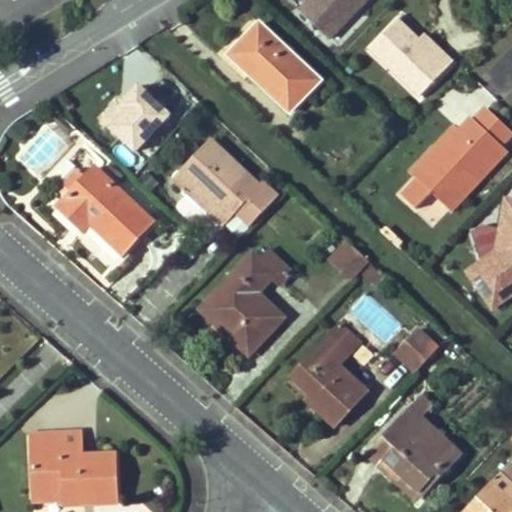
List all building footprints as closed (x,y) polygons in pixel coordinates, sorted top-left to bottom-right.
[(328,38),(364,0),(313,0),(301,13),(328,38)] [(440,48),(433,55),(416,39),(397,20),(368,50),(417,97),(453,61),(440,48)] [(260,24),(233,53),(230,56),(249,74),(290,113),(320,81),(260,24)] [(433,55),(440,48),(423,32),(416,39),(433,55)] [(114,106),(102,119),(137,152),(171,116),(141,87),(124,104),(119,110),(114,106)] [(119,110),(124,104),(118,98),(112,105),(114,106),(119,110)] [(474,122),(501,149),(511,139),(484,112),(474,122)] [(461,136),(438,160),(399,202),(416,216),(433,197),(445,209),(501,149),(474,122),(461,136)] [(454,130),(431,154),(438,160),(461,136),(454,130)] [(255,192),(270,207),(279,197),(264,183),(260,187),(210,140),(173,181),(186,192),(187,190),(225,226),(235,213),(255,192)] [(87,177),(74,191),(59,208),(75,222),(80,216),(89,224),(123,255),(153,222),(95,168),(87,177)] [(80,170),(66,185),(74,191),(87,177),(80,170)] [(235,213),(251,227),(270,207),(255,192),(235,213)] [(511,201),(504,200),(499,232),(509,233),(507,250),(500,258),(495,251),(463,272),(490,310),(511,294),(511,201)] [(80,216),(75,222),(84,230),(89,224),(80,216)] [(509,233),(499,232),(495,251),(500,258),(507,250),(509,233)] [(353,245),(348,241),(330,260),(335,264),(353,245)] [(335,264),(352,280),(370,261),(353,245),(335,264)] [(293,272),(269,249),(261,258),(276,273),(271,277),(281,286),(293,272)] [(271,277),(276,273),(261,258),(254,252),(201,310),(249,355),(285,318),(257,293),(271,277)] [(384,288),(391,281),(373,264),(366,272),(384,288)] [(334,334),(353,352),(362,342),(343,324),(334,334)] [(396,356),(415,374),(437,350),(418,333),(396,356)] [(329,399),(319,411),(335,426),(367,393),(340,367),(353,352),(334,334),(293,377),(314,396),(319,390),(329,399)] [(329,399),(319,390),(314,396),(309,401),(319,411),(329,399)] [(432,406),(421,397),(409,410),(420,420),(432,406)] [(420,420),(409,410),(368,454),(393,478),(398,473),(419,494),(440,469),(445,473),(460,457),(420,420)] [(117,503),(114,454),(96,454),(96,462),(82,461),(82,454),(81,433),(30,435),(33,499),(59,499),(66,489),(80,490),(81,503),(117,503)] [(398,473),(393,478),(418,502),(445,473),(440,469),(419,494),(398,473)] [(464,510),(465,511),(511,511),(511,487),(498,474),(464,510)] [(80,490),(66,489),(59,499),(64,504),(81,503),(80,490)]
